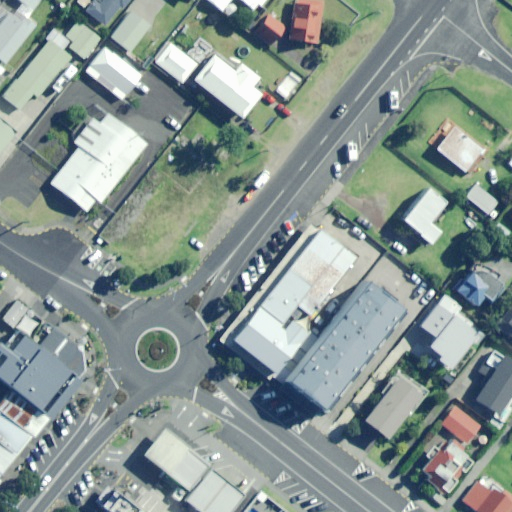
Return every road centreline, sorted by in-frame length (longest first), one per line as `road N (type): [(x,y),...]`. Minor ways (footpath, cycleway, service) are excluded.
road 1 (tertiary): [(426,9),(227,258)]
road 2 (residential): [(235,406),(370,511)]
